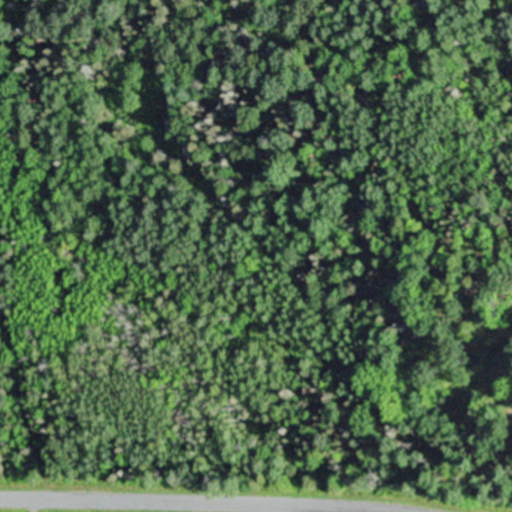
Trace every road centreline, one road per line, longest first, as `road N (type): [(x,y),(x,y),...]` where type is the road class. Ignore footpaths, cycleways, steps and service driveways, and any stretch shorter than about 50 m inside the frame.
road 1 (residential): [(427,511),(0,495)]
road 2 (track): [(31,511),(42,459),(23,401),(12,323),(0,310)]
